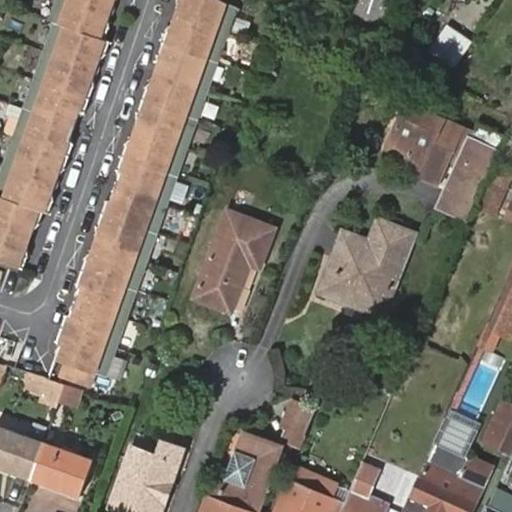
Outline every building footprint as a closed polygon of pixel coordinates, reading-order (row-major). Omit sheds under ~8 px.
[(57,0),(51,19),(56,21),(107,40),(111,28),(110,24),(110,21),(110,17),(111,13),(112,9),(86,0),(57,0)] [(86,0),(112,9),(113,6),(115,3),(117,0),(86,0)] [(177,16),(229,33),(239,6),(228,1),(228,0),(178,0),(180,10),(177,16)] [(397,0),(363,0),(356,11),(379,26),(397,0)] [(166,31),(162,41),(218,62),(229,33),(177,16),(176,20),(166,31)] [(56,21),(46,50),(95,67),(96,64),(99,61),(101,58),(104,56),(108,53),(111,41),(107,40),(56,21)] [(433,53),(456,68),(474,43),(450,26),(433,53)] [(302,39),(338,53),(343,40),(307,27),(302,39)] [(158,68),(157,72),(208,91),(218,62),(162,41),(157,53),(158,57),(159,61),(159,64),(158,68)] [(245,43),(238,61),(257,69),(264,50),(245,43)] [(46,50),(36,79),(91,99),(95,87),(94,83),(93,80),(94,76),(94,72),(95,68),(95,67),(46,50)] [(208,91),(157,72),(156,76),(153,79),(151,82),(149,84),(146,87),(142,99),(198,119),(208,91)] [(36,79),(26,108),(75,126),(80,112),(86,113),(91,99),(36,79)] [(198,119),(142,99),(137,110),(138,124),(136,130),(187,148),(198,119)] [(410,151),(407,157),(422,163),(417,175),(436,183),(447,157),(459,162),(440,206),(469,219),(499,152),(506,135),(477,122),(473,132),(407,104),(391,142),(410,151)] [(26,108),(15,136),(71,156),(75,144),(70,140),(75,126),(26,108)] [(511,123),(498,154),(511,159),(511,123)] [(177,176),(187,148),(136,130),(134,135),(126,144),(122,156),(177,176)] [(15,136),(5,165),(55,183),(57,180),(59,176),(61,173),(64,170),(67,168),(71,156),(15,136)] [(388,148),(407,157),(410,151),(391,142),(388,148)] [(177,176),(122,156),(117,169),(121,173),(117,186),(167,205),(177,176)] [(511,167),(496,161),(476,204),(497,213),(511,218),(511,201),(503,198),(511,179),(511,167)] [(5,165),(0,179),(0,196),(45,212),(51,214),(55,202),(54,198),(54,194),(54,191),(54,187),(55,183),(5,165)] [(167,205),(117,186),(112,200),(106,200),(101,213),(157,233),(167,205)] [(45,212),(0,196),(0,227),(31,238),(33,233),(41,223),(45,212)] [(260,266),(275,228),(229,211),(196,297),(231,310),(250,262),(260,266)] [(97,240),(96,244),(146,261),(157,233),(101,213),(97,225),(98,228),(98,232),(97,236),(97,240)] [(383,314),(414,234),(375,219),(367,241),(345,232),(335,257),(322,291),(383,314)] [(31,238),(0,227),(0,259),(24,269),(28,257),(29,257),(29,244),(31,238)] [(85,258),(81,270),(136,290),(146,261),(96,244),(94,246),(92,250),(90,253),(88,256),(85,258)] [(81,287),(76,301),(125,319),(136,290),(81,270),(76,284),(81,287)] [(511,304),(502,327),(491,322),(488,329),(511,340),(511,339),(511,277),(511,279),(511,304)] [(511,279),(491,322),(502,327),(511,304),(511,279)] [(61,328),(115,347),(125,319),(76,301),(71,315),(66,315),(61,328)] [(62,333),(114,351),(115,347),(61,328),(60,332),(62,333)] [(105,376),(114,351),(62,333),(60,332),(56,340),(62,345),(57,359),(67,362),(62,377),(90,387),(95,373),(105,376)] [(161,358),(153,382),(179,391),(187,366),(161,358)] [(44,395),(60,400),(65,384),(49,379),(28,372),(23,388),(44,395)] [(75,405),(80,389),(65,384),(60,400),(75,405)] [(317,408),(300,400),(288,428),(305,435),(317,408)] [(485,436),(494,440),(510,406),(500,402),(485,436)] [(511,407),(510,406),(494,440),(510,448),(511,443),(511,407)] [(15,473),(32,479),(44,442),(0,425),(0,467),(2,468),(15,473)] [(261,511),(265,502),(286,445),(243,429),(236,452),(255,459),(246,486),(226,478),(223,486),(214,483),(202,511),(261,511)] [(125,511),(161,511),(185,448),(177,445),(180,436),(168,432),(165,441),(161,440),(161,442),(153,440),(149,453),(133,447),(112,507),(125,511)] [(44,442),(32,479),(47,484),(61,489),(81,496),(94,459),(45,442),(44,442)] [(446,511),(472,511),(484,487),(493,467),(438,443),(429,462),(413,496),(405,511),(431,511),(434,506),(446,511)] [(401,511),(390,507),(367,497),(379,470),(363,463),(343,509),(341,511),(401,511)] [(341,511),(343,509),(331,505),(333,500),(339,486),(304,471),(297,467),(290,480),(276,511),(341,511)]
